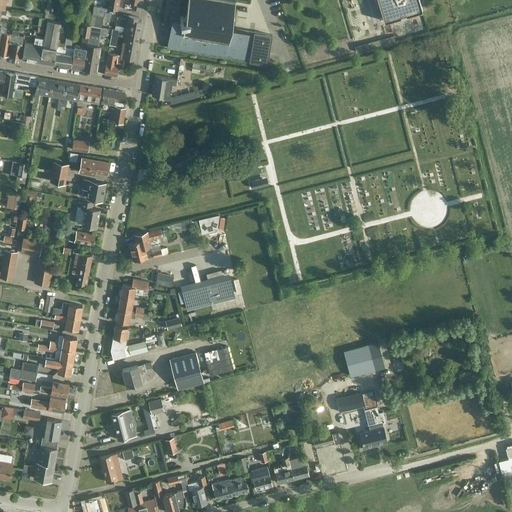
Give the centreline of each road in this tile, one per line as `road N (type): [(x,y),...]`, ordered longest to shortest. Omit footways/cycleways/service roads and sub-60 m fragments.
road 1 (residential): [(64,511),(100,297)]
road 2 (residential): [(100,297),(139,86)]
road 3 (residential): [(224,511),(392,470)]
road 4 (residential): [(139,86),(0,62)]
road 5 (residential): [(511,438),(392,470)]
